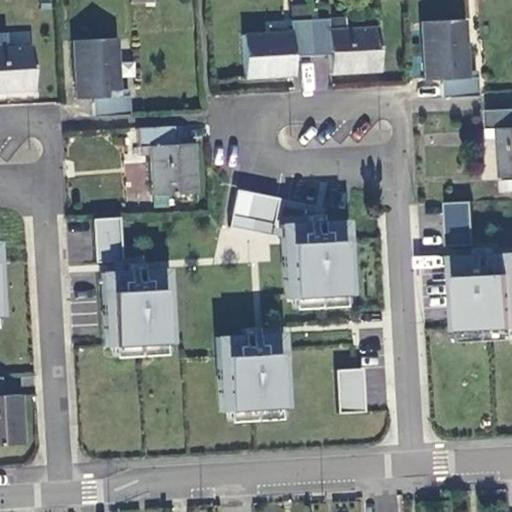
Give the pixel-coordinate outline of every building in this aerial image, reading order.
[(308,19),(310,55),(327,54),(328,73),(378,70),(376,26),(344,28),(343,17),(308,19)] [(292,55),(310,55),(308,19),(290,20),(291,31),(241,34),(243,77),(293,74),(292,55)] [(441,98),(478,96),(475,60),(466,61),(463,20),(421,23),(423,79),(440,78),(441,98)] [(92,116),(128,114),(128,96),(119,96),(115,38),(71,39),(74,99),(91,97),(92,116)] [(0,91),(33,90),(30,45),(0,47),(0,91)] [(511,108),(488,110),(489,137),(500,136),(503,178),(511,177),(511,108)] [(173,144),(171,126),(136,128),(137,155),(148,154),(151,195),(194,193),(192,143),(173,144)] [(227,227),(269,236),(271,227),(277,198),(234,189),(227,227)] [(475,244),(473,200),(446,202),(448,245),(475,244)] [(321,241),(320,222),(319,215),(304,216),(305,223),(306,242),(308,242),(308,240),(319,239),(321,241)] [(120,260),(118,217),(91,219),(93,262),(120,260)] [(279,224),(279,228),(280,237),(284,299),(291,298),(342,295),(349,295),(345,221),(320,222),(321,241),(319,239),(308,240),(308,242),(306,242),(305,223),(279,224)] [(269,236),(280,237),(279,228),(271,227),(269,236)] [(479,247),(479,255),(480,274),(482,274),(482,272),(493,271),(493,274),(495,273),(494,254),(494,247),(479,247)] [(511,253),(494,254),(495,273),(493,274),(493,271),(482,272),(482,274),(480,274),(479,255),(454,256),(457,330),(465,330),(511,327),(511,253)] [(125,264),(125,271),(127,290),(129,290),(128,289),(139,288),(140,290),(142,290),(140,270),(140,263),(125,264)] [(166,269),(140,270),(142,290),(140,290),(139,288),(128,289),(129,290),(127,290),(125,271),(100,273),(105,347),(112,347),(163,344),(170,343),(166,269)] [(343,306),(342,295),(291,298),(291,309),(343,306)] [(511,327),(465,330),(465,341),(511,338),(511,327)] [(254,354),(256,354),(255,335),(255,328),(240,328),(240,336),(241,355),(243,355),(243,353),(254,352),(254,354)] [(285,407),(281,333),(255,335),(256,354),(254,354),(254,352),(243,353),(243,355),(241,355),(240,336),(215,337),(219,411),(226,411),(278,408),(285,407)] [(164,354),(163,344),(112,347),(112,357),(164,354)] [(333,370),(336,413),(363,412),(360,368),(333,370)] [(383,368),(366,369),(367,402),(384,402),(383,368)] [(0,395),(0,445),(22,444),(19,395),(0,395)] [(278,418),(278,408),(226,411),(227,422),(278,418)]
